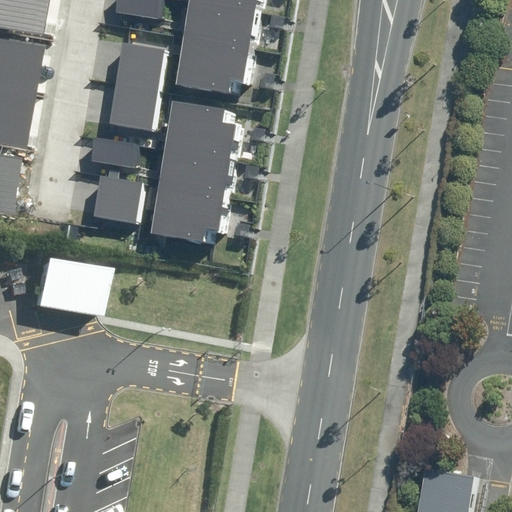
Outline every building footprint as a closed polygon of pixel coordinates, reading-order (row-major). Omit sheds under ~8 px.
[(0,0),(0,28),(42,37),(49,0),(0,0)] [(122,0),(121,8),(165,16),(167,0),(122,0)] [(200,0),(187,82),(243,92),(245,79),(258,81),(271,0),(200,0)] [(175,46),(130,38),(115,122),(160,130),(175,46)] [(0,146),(26,151),(45,48),(0,39),(0,146)] [(240,108),(185,99),(163,231),(218,240),(221,228),(234,230),(252,124),(238,121),(240,108)] [(145,143),(100,135),(96,156),(141,164),(145,143)] [(0,214),(12,217),(23,160),(0,155),(0,214)] [(151,180),(107,172),(100,213),(143,221),(151,180)] [(112,269),(45,260),(38,310),(105,320),(112,269)] [(487,511),(492,477),(434,472),(427,511),(487,511)]
